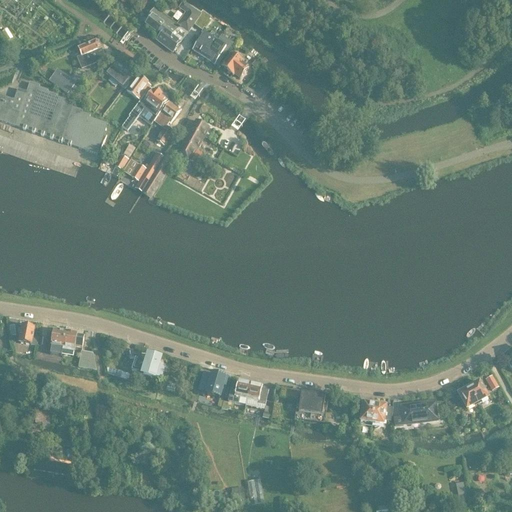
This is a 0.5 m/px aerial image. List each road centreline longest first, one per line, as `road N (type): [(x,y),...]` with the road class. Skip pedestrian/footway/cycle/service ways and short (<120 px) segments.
road 1 (residential): [(0,310),(158,341),(252,373),(385,391),(453,379),(511,333)]
road 2 (residential): [(401,176),(351,181),(320,168),(241,97),(181,68),(134,32)]
